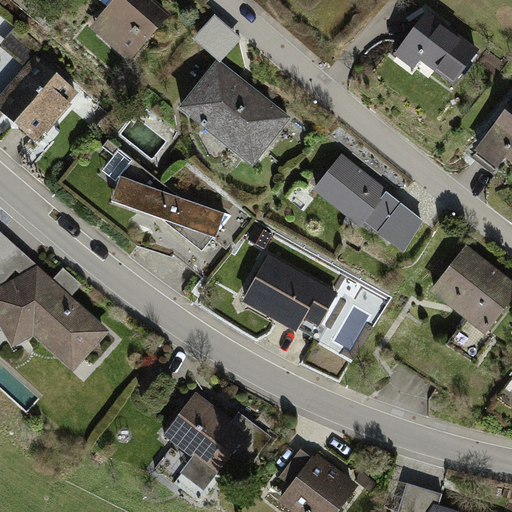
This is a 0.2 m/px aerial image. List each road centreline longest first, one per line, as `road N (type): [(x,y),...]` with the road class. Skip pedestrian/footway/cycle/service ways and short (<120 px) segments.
road 1 (residential): [(511,473),(387,438),(236,363),(85,256),(0,181)]
road 2 (residential): [(218,0),(511,245)]
